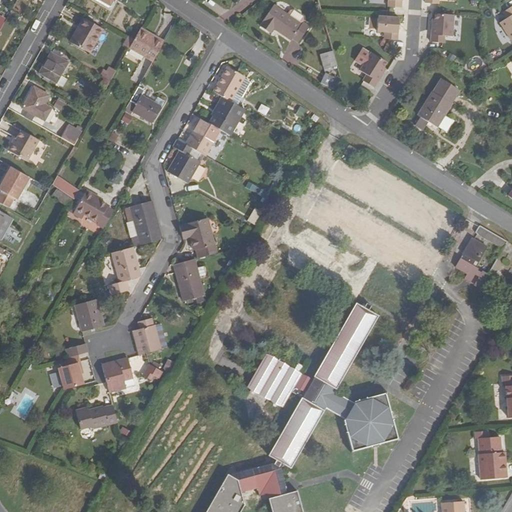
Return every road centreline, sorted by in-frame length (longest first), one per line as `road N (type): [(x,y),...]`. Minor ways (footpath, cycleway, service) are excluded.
road 1 (residential): [(112,337),(168,238),(150,161),(223,40)]
road 2 (residential): [(362,130),(511,226)]
road 3 (residential): [(223,40),(362,130)]
road 4 (residential): [(362,130),(409,58),(413,0)]
